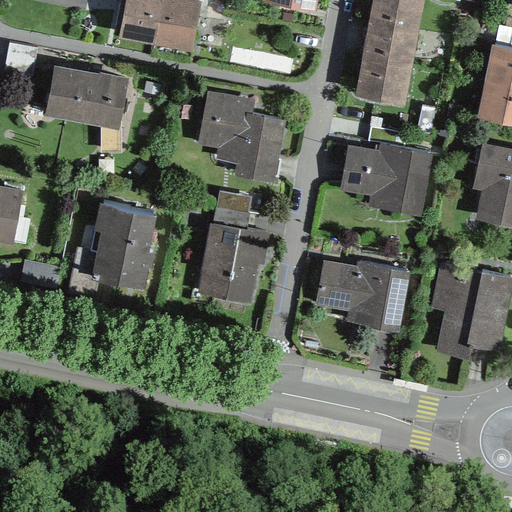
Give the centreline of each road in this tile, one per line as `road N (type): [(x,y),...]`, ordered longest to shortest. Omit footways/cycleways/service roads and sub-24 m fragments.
road 1 (residential): [(343,0),(267,390)]
road 2 (tertiary): [(267,390),(0,338)]
road 3 (tertiary): [(469,432),(267,390)]
